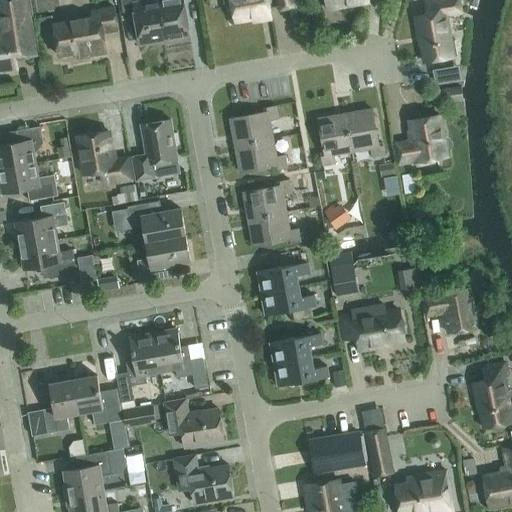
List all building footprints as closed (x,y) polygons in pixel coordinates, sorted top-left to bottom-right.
[(0,0),(0,71),(18,69),(14,39),(34,36),(28,0),(0,0)] [(119,0),(122,14),(134,12),(140,45),(163,41),(164,44),(156,0),(151,0),(142,1),(142,0),(119,0)] [(182,0),(156,0),(164,44),(189,40),(182,0)] [(222,0),(223,5),(227,8),(232,7),(234,20),(269,13),(266,0),(222,0)] [(299,9),(296,0),(276,0),(278,12),(299,9)] [(461,0),(437,0),(426,2),(428,12),(415,15),(419,37),(420,36),(424,61),(455,56),(447,12),(450,11),(463,9),(461,0)] [(118,31),(114,8),(91,12),(92,17),(54,23),(59,56),(80,52),(81,57),(107,53),(104,33),(118,31)] [(436,105),(463,103),(461,85),(434,88),(436,105)] [(232,118),(237,145),(272,139),(269,121),(279,119),(277,106),(264,108),(264,112),(232,118)] [(373,110),(346,115),(352,150),(370,147),(372,157),(385,154),(383,142),(379,143),(373,110)] [(447,157),(440,114),(410,119),(414,139),(396,143),(401,165),(447,157)] [(346,115),(319,120),(325,152),(321,153),(323,166),(336,163),(334,153),(352,150),(346,115)] [(179,172),(175,145),(179,144),(177,132),(173,133),(172,125),(171,119),(141,125),(146,154),(133,157),(137,180),(156,176),(179,172)] [(0,145),(0,170),(36,163),(33,145),(44,143),(41,126),(17,130),(19,142),(0,145)] [(78,136),(85,175),(105,172),(107,183),(134,179),(130,156),(113,159),(108,131),(78,136)] [(288,168),(285,154),(275,156),(272,139),(237,145),(242,172),(274,166),(275,171),(288,168)] [(30,201),(54,196),(58,195),(54,174),(38,177),(36,163),(0,170),(4,193),(28,189),(30,201)] [(417,192),(413,173),(403,175),(405,194),(417,192)] [(246,192),(250,219),(285,212),(282,195),(292,193),(290,179),(277,181),(278,186),(246,192)] [(118,195),(119,204),(147,199),(144,183),(123,187),(124,194),(118,195)] [(144,226),(147,241),(186,234),(181,208),(162,212),(160,200),(128,206),(132,228),(144,226)] [(18,222),(22,245),(57,239),(55,226),(69,223),(65,201),(42,205),(44,217),(18,222)] [(323,211),(336,229),(351,218),(341,204),(335,208),(332,204),(323,211)] [(250,219),(255,245),(287,240),(288,244),(301,242),(299,228),(288,230),(285,212),(250,219)] [(191,261),(186,234),(147,241),(150,258),(137,260),(142,283),(174,277),(171,265),(191,261)] [(60,251),(57,239),(22,245),(26,269),(52,264),(54,275),(78,271),(74,249),(60,251)] [(258,271),(261,293),(299,286),(297,275),(310,273),(308,262),(258,271)] [(332,268),(337,295),(354,292),(350,272),(354,271),(353,264),(332,268)] [(97,278),(99,290),(118,286),(116,275),(97,278)] [(301,297),(299,286),(261,293),(265,315),(316,306),(314,295),(301,297)] [(478,327),(470,287),(441,292),(441,294),(424,297),(427,316),(445,313),(449,333),(478,327)] [(400,310),(355,318),(354,315),(341,317),(345,340),(357,338),(359,350),(381,346),(380,344),(406,339),(400,310)] [(179,327),(155,332),(162,371),(178,368),(179,376),(195,373),(198,386),(210,384),(205,357),(193,359),(190,343),(182,345),(179,327)] [(135,354),(127,355),(130,371),(118,373),(124,401),(136,398),(133,385),(149,381),(148,374),(162,371),(155,332),(131,336),(135,354)] [(271,342),(274,364),(312,357),(310,346),(323,343),(321,333),(271,342)] [(340,344),(346,371),(356,369),(350,342),(340,344)] [(314,369),(312,357),(274,364),(278,386),(329,377),(327,366),(314,369)] [(506,363),(483,368),(485,379),(473,382),(477,403),(479,403),(484,428),(511,422),(511,414),(504,376),(509,375),(506,363)] [(99,374),(75,379),(81,412),(94,409),(97,423),(123,418),(121,406),(105,408),(99,374)] [(56,407),(45,409),(49,432),(71,428),(69,414),(81,412),(75,379),(52,383),(56,407)] [(22,391),(27,409),(37,407),(32,388),(22,391)] [(185,447),(224,440),(219,409),(190,414),(187,398),(164,402),(170,435),(183,432),(185,447)] [(123,409),(125,422),(126,426),(127,426),(156,422),(155,419),(162,418),(160,402),(136,406),(123,409)] [(360,425),(376,421),(374,410),(357,413),(360,425)] [(374,477),(394,472),(384,428),(364,432),(374,477)] [(114,447),(128,445),(126,431),(112,433),(114,447)] [(358,432),(310,440),(315,472),(364,463),(358,432)] [(511,446),(505,447),(509,470),(483,475),(490,509),(511,504),(511,446)] [(64,471),(68,496),(104,490),(101,475),(121,472),(126,465),(123,448),(109,451),(76,456),(79,468),(64,471)] [(234,496),(229,465),(199,470),(197,455),(174,458),(179,491),(193,488),(195,503),(234,496)] [(466,476),(478,474),(475,458),(463,460),(466,476)] [(406,483),(396,484),(400,511),(426,511),(429,511),(454,511),(447,468),(405,476),(406,483)] [(305,483),(309,504),(312,503),(313,511),(361,511),(359,499),(343,501),(339,477),(305,483)] [(68,496),(71,511),(119,511),(118,503),(106,505),(104,490),(68,496)] [(377,500),(375,491),(365,493),(367,501),(377,500)] [(154,507),(155,511),(172,511),(171,503),(161,505),(160,498),(153,499),(154,507)]
